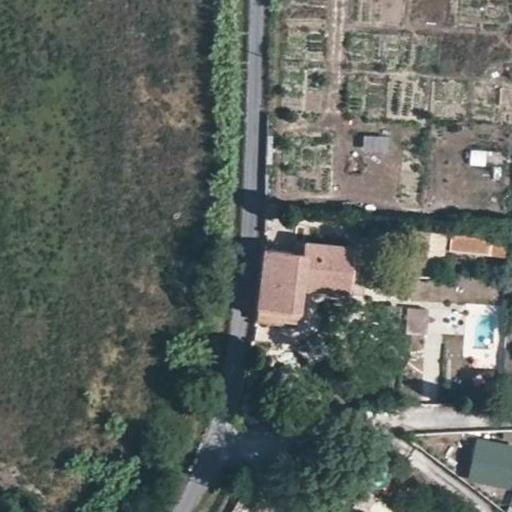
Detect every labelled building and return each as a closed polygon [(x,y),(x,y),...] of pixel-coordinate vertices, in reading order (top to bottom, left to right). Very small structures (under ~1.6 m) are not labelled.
[(364,137),(363,148),(385,150),(386,138),(364,137)] [(276,204),(266,203),(266,204),(266,213),(275,213),(276,204)] [(445,234),(413,230),(411,252),(443,255),(445,234)] [(506,239),(451,233),(449,249),(504,254),(506,239)] [(265,247),(256,321),(297,325),(302,287),(349,291),(354,247),(306,243),(306,251),(265,247)] [(427,335),(428,308),(406,308),(405,335),(427,335)] [(510,484),(511,475),(511,453),(479,444),(471,473),(510,484)] [(151,481),(139,478),(136,493),(148,495),(151,481)]
